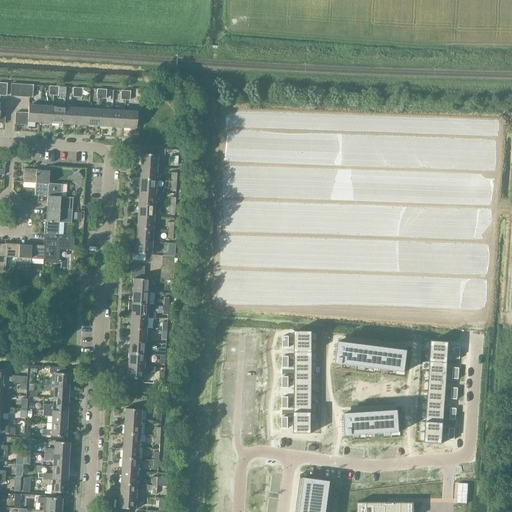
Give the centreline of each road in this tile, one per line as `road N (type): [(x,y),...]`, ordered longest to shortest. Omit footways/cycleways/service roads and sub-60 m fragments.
road 1 (residential): [(87,511),(108,150),(10,143)]
road 2 (residential): [(450,458),(369,466),(289,456)]
road 3 (residential): [(476,339),(468,453),(450,458)]
